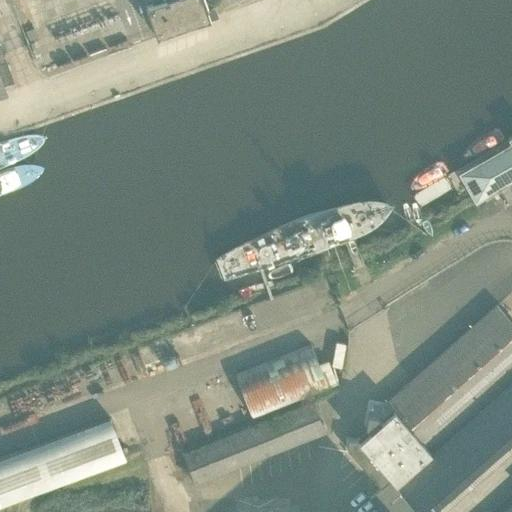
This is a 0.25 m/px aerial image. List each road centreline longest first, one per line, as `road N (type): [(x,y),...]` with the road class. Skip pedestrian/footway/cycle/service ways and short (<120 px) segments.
road 1 (unclassified): [(0,108),(308,0)]
road 2 (unclassified): [(511,212),(361,303)]
